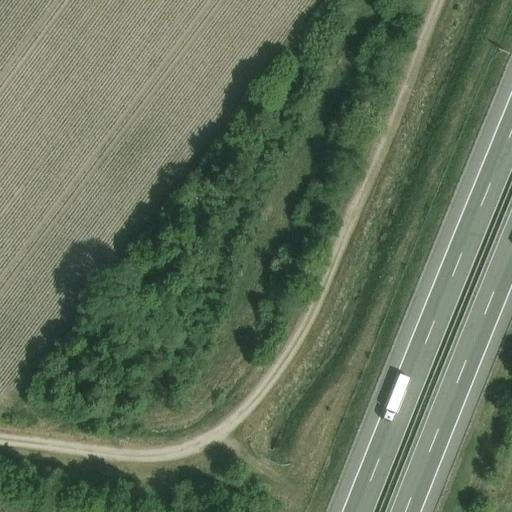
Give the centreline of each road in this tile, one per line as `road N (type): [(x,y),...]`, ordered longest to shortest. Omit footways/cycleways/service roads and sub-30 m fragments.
road 1 (track): [(445,0),(318,315),(225,444),(143,457),(0,440)]
road 2 (motorway): [(511,141),(362,511)]
road 3 (motorway): [(407,511),(511,252)]
